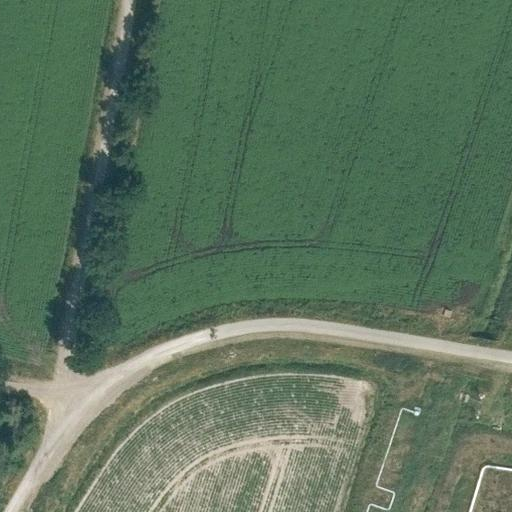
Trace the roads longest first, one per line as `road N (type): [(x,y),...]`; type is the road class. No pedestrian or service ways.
road 1 (track): [(11,511),(96,382),(145,348),(208,325),(314,314),(511,346)]
road 2 (track): [(96,382),(67,330),(133,0)]
